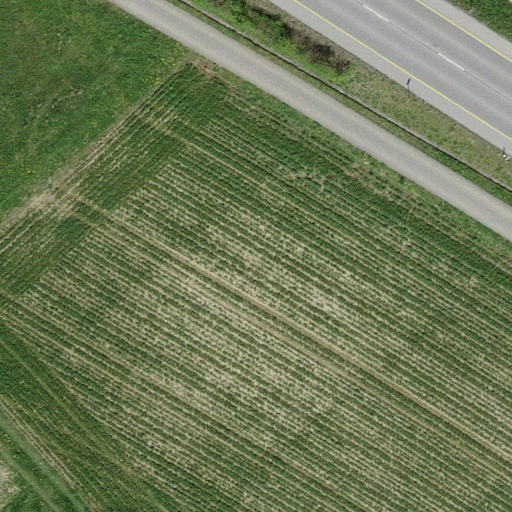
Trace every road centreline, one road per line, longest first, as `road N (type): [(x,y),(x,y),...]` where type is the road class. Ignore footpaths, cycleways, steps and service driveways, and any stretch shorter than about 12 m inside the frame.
road 1 (track): [(124,0),(511,235)]
road 2 (secondary): [(344,0),(511,108)]
